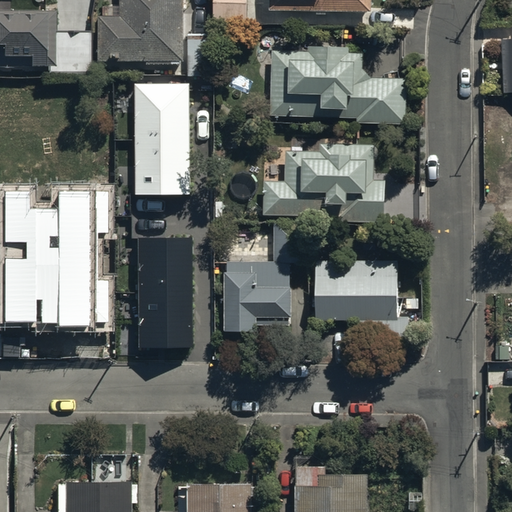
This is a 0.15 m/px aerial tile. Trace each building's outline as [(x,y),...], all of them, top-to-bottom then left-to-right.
[(185,0),(122,0),(123,24),(100,24),(101,70),(186,70),(185,0)] [(246,24),(247,0),(214,0),(214,23),(246,24)] [(0,11),(0,67),(28,67),(28,71),(44,71),(44,60),(46,60),(46,32),(54,31),(54,11),(12,12),(0,11)] [(90,29),(55,29),(55,70),(91,70),(90,29)] [(511,32),(501,32),(501,85),(511,85),(511,32)] [(212,79),(212,37),(187,37),(188,79),(212,79)] [(270,50),(269,115),(355,117),(355,122),(405,124),(406,77),(368,76),(361,67),(361,53),(347,53),(347,45),(307,44),(307,51),(270,50)] [(136,195),(191,194),(189,83),(135,84),(136,195)] [(374,142),(319,141),(319,150),(286,150),(285,179),(264,179),(263,213),(338,214),(337,221),(383,222),(384,178),(373,178),(374,142)] [(0,322),(108,322),(108,281),(98,281),(98,232),(108,232),(108,192),(59,192),(59,209),(30,209),(30,192),(0,192),(0,241),(1,241),(1,259),(0,258),(0,322)] [(273,223),(273,259),(224,259),(224,332),(257,332),(257,321),(289,321),(289,317),(291,317),(291,286),(288,286),(288,258),(308,258),(308,223),(273,223)] [(193,347),(193,237),(138,238),(138,347),(193,347)] [(313,285),(313,320),(357,320),(357,344),(404,344),(404,316),(395,316),(395,260),(313,260),(313,270),(310,270),(310,285),(313,285)] [(296,459),(295,511),(366,511),(366,466),(324,466),(324,459),(296,459)] [(129,511),(129,498),(137,498),(137,478),(128,478),(128,476),(65,476),(65,479),(56,479),(56,511),(129,511)] [(185,479),(185,511),(248,511),(248,479),(185,479)]
